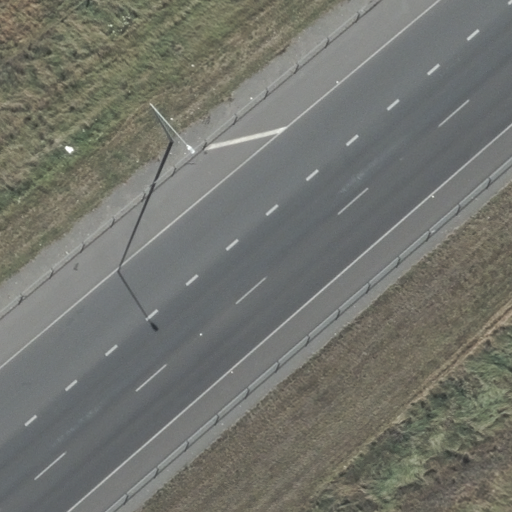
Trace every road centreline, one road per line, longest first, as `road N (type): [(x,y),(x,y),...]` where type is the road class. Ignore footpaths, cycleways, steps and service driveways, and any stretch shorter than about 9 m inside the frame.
road 1 (motorway): [(8,511),(511,68)]
road 2 (motorway): [(0,430),(511,49)]
